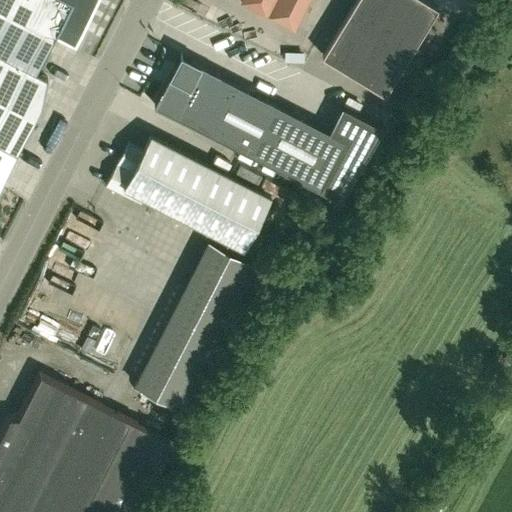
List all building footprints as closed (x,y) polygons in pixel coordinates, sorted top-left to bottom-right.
[(0,0),(0,182),(16,151),(41,102),(46,77),(47,76),(35,70),(55,31),(73,40),(86,15),(92,2),(93,0),(0,0)] [(308,0),(241,0),(241,1),(294,28),(308,0)] [(438,5),(430,0),(354,0),(322,53),(385,91),(438,5)] [(153,65),(166,67),(168,53),(155,52),(153,65)] [(180,52),(154,103),(175,114),(194,123),(340,198),(383,126),(342,104),(329,129),(220,73),(220,72),(201,63),(180,52)] [(243,246),(270,193),(150,132),(142,147),(128,139),(105,183),(121,191),(124,185),(243,246)] [(93,233),(98,220),(74,213),(70,226),(93,233)] [(189,272),(184,282),(208,294),(213,285),(189,272)] [(125,335),(113,362),(122,366),(134,339),(125,335)] [(82,511),(130,418),(40,372),(18,415),(9,415),(0,432),(0,511),(82,511)] [(157,374),(153,383),(173,393),(177,384),(157,374)]
